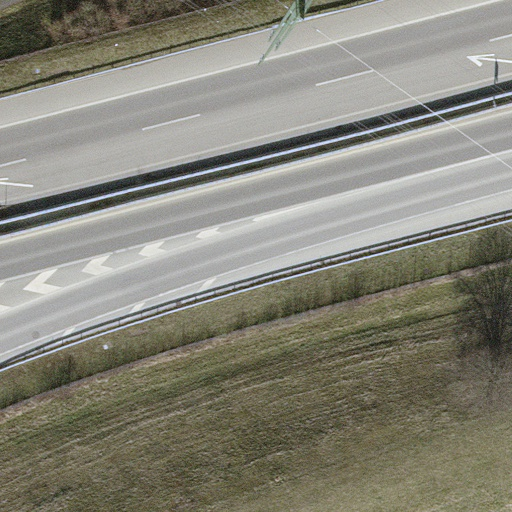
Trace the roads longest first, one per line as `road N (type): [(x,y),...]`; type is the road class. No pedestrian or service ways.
road 1 (motorway): [(511,36),(0,164)]
road 2 (motorway): [(0,331),(481,159)]
road 3 (motorway): [(0,270),(481,159)]
